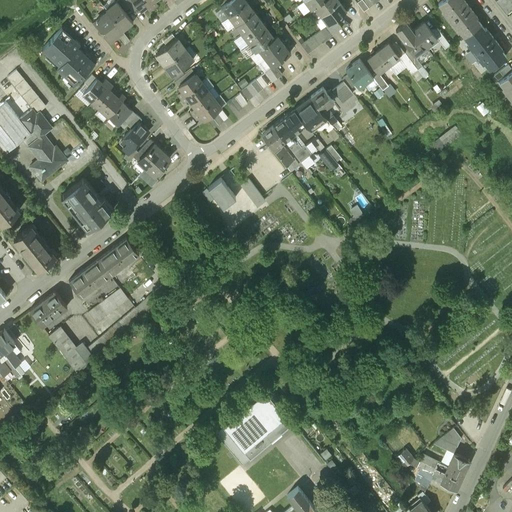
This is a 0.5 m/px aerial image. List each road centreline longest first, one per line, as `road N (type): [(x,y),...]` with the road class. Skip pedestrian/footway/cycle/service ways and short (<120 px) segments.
road 1 (residential): [(198,159),(411,0)]
road 2 (residential): [(30,291),(139,206)]
road 3 (residential): [(511,389),(455,511)]
road 4 (unknown): [(9,152),(85,248)]
